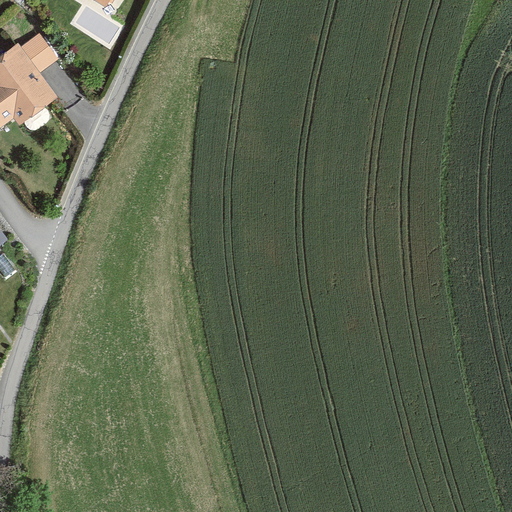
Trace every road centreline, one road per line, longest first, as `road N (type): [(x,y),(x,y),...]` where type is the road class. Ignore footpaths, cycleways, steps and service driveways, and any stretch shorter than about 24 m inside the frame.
road 1 (residential): [(163,0),(57,253)]
road 2 (residential): [(57,253),(7,405),(12,511)]
